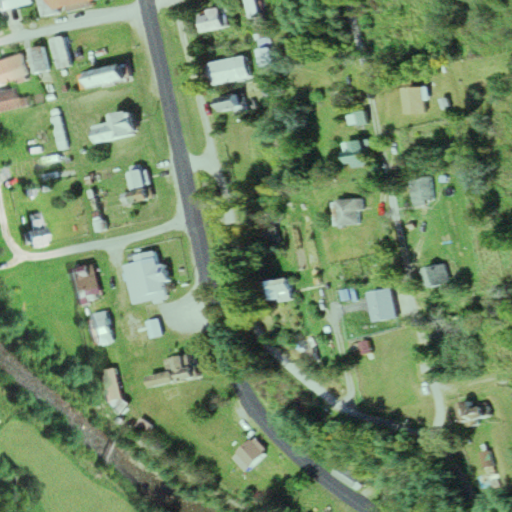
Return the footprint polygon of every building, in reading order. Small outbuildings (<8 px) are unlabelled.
[(0,0),(0,6),(1,11),(34,3),(32,0),(0,0)] [(43,0),(46,12),(98,2),(97,0),(43,0)] [(247,0),(254,18),(262,16),(256,0),(247,0)] [(298,26),(298,4),(282,4),(282,26),(298,26)] [(198,10),(198,30),(225,30),(225,10),(198,10)] [(73,66),(64,36),(52,39),(60,69),(73,66)] [(36,75),(51,71),(43,46),(29,50),(36,75)] [(263,68),(275,66),(271,47),(259,49),(263,68)] [(0,83),(28,77),(22,54),(0,59),(0,83)] [(207,64),(212,86),(251,79),(247,56),(207,64)] [(126,64),(79,75),(82,91),(130,81),(126,64)] [(0,91),(0,112),(18,109),(13,88),(0,91)] [(429,88),(407,88),(407,115),(429,115),(429,88)] [(217,98),(219,114),(245,111),(244,95),(217,98)] [(112,116),(114,123),(93,128),(97,145),(139,135),(133,111),(112,116)] [(59,150),(67,149),(62,117),(54,118),(59,150)] [(348,144),(352,169),(370,166),(368,153),(374,152),(371,140),(348,144)] [(35,175),(31,161),(7,167),(11,181),(35,175)] [(129,173),(131,190),(150,188),(148,170),(129,173)] [(434,203),(433,177),(414,178),(415,204),(434,203)] [(150,200),(148,194),(125,199),(126,205),(150,200)] [(337,226),(361,226),(361,212),(365,212),(365,200),(337,200),(337,226)] [(42,243),(40,236),(28,240),(30,247),(42,243)] [(134,305),(168,298),(164,283),(170,282),(167,265),(160,266),(158,258),(125,265),(134,305)] [(428,290),(451,285),(447,265),(424,269),(428,290)] [(94,270),(77,275),(85,301),(102,296),(94,270)] [(267,305),(293,300),(290,280),(263,285),(267,305)] [(400,318),(393,288),(372,292),(379,323),(400,318)] [(141,312),(123,317),(132,350),(150,345),(141,312)] [(96,345),(111,343),(109,313),(93,314),(96,345)] [(165,340),(161,320),(148,323),(153,343),(165,340)] [(167,361),(170,373),(149,378),(152,390),(201,379),(198,367),(193,368),(190,355),(167,361)] [(101,372),(109,414),(125,410),(116,369),(101,372)] [(159,404),(180,397),(177,387),(156,394),(159,404)] [(463,405),(466,422),(490,418),(486,400),(463,405)] [(246,471),(265,453),(252,440),(233,458),(246,471)] [(352,488),(359,478),(338,465),(332,475),(352,488)]
